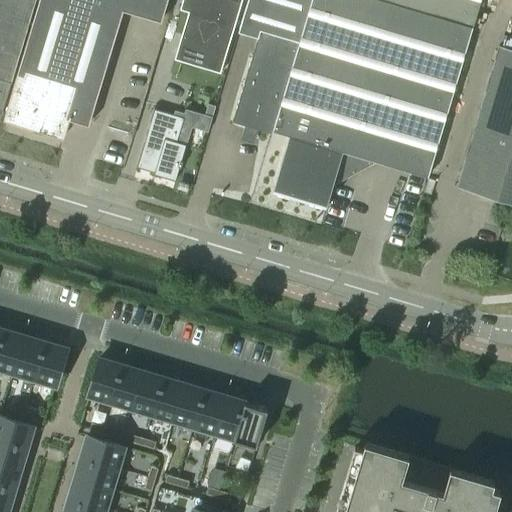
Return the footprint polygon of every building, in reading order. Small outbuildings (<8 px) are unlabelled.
[(0,0),(0,109),(2,111),(35,0),(0,0)] [(162,18),(167,0),(39,0),(5,116),(64,134),(70,115),(89,121),(124,6),(162,18)] [(221,70),(241,0),(183,0),(181,6),(189,8),(175,57),(221,70)] [(271,131),(310,0),(248,0),(239,30),(259,35),(233,120),(271,131)] [(473,24),(393,0),(311,0),(274,128),(291,133),(272,195),(325,210),(335,177),(351,167),(355,167),(371,157),(429,174),(473,24)] [(393,0),(473,24),(480,0),(393,0)] [(511,199),(511,46),(499,42),(457,182),(511,199)] [(181,159),(186,142),(177,140),(184,116),(155,107),(140,157),(157,162),(155,171),(176,178),(180,164),(181,164),(182,159),(181,159)] [(0,366),(14,371),(25,334),(4,328),(0,341),(0,366)] [(35,377),(46,340),(25,334),(14,371),(35,377)] [(46,340),(35,377),(56,384),(67,346),(46,340)] [(89,393),(111,399),(122,362),(100,356),(89,393)] [(143,369),(122,362),(111,399),(132,406),(143,369)] [(132,406),(153,412),(164,375),(143,369),(132,406)] [(185,381),(164,375),(153,412),(172,418),(171,422),(172,423),(185,381)] [(172,423),(193,429),(205,388),(185,381),(172,423)] [(193,429),(214,435),(226,394),(205,388),(193,429)] [(226,394),(214,435),(235,442),(247,400),(226,394)] [(235,442),(256,448),(268,406),(247,400),(235,442)] [(11,412),(23,416),(25,408),(13,404),(11,412)] [(37,411),(25,408),(23,416),(34,419),(37,411)] [(0,437),(27,446),(33,425),(0,414),(0,437)] [(101,432),(103,424),(92,421),(89,429),(101,432)] [(103,424),(101,432),(113,436),(115,428),(103,424)] [(131,441),(143,445),(145,437),(133,433),(131,441)] [(81,456),(118,467),(124,446),(87,435),(81,456)] [(0,460),(21,467),(27,446),(0,437),(0,460)] [(145,437),(143,445),(154,448),(157,440),(145,437)] [(484,511),(492,488),(499,490),(499,491),(500,491),(501,489),(493,486),(495,480),(365,441),(363,448),(355,445),(337,505),(345,508),(343,511),(410,511),(412,508),(426,511),(484,511)] [(75,477),(111,488),(118,467),(81,456),(75,477)] [(0,460),(0,483),(14,488),(21,467),(0,460)] [(151,464),(147,476),(155,478),(159,467),(151,464)] [(164,481),(176,484),(178,476),(167,473),(164,481)] [(155,478),(147,476),(144,487),(152,490),(155,478)] [(178,476),(176,484),(187,488),(190,480),(178,476)] [(75,477),(68,498),(105,509),(111,488),(75,477)] [(0,506),(8,509),(14,488),(0,483),(0,506)] [(206,493),(217,496),(220,489),(208,485),(206,493)] [(220,489),(217,496),(229,500),(231,492),(220,489)] [(64,511),(104,511),(105,509),(68,498),(64,511)]
